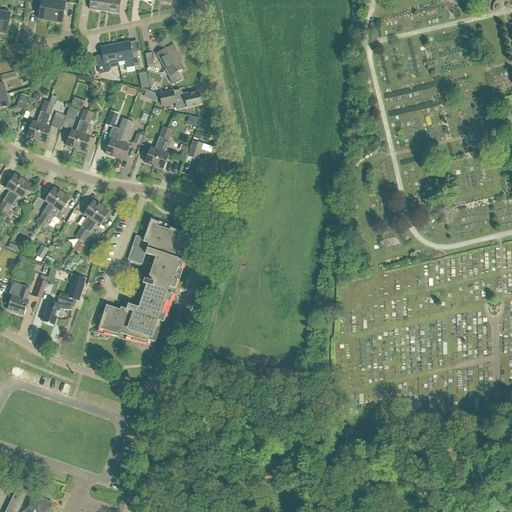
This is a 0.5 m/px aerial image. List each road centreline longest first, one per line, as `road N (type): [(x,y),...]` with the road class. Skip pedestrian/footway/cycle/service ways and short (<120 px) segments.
road 1 (residential): [(225,216),(239,170),(202,10)]
road 2 (residential): [(0,49),(202,10)]
road 3 (residential): [(164,397),(225,216)]
road 4 (residential): [(164,397),(44,355),(0,329)]
road 5 (residential): [(144,190),(55,169),(0,143)]
road 6 (residential): [(128,511),(164,397)]
